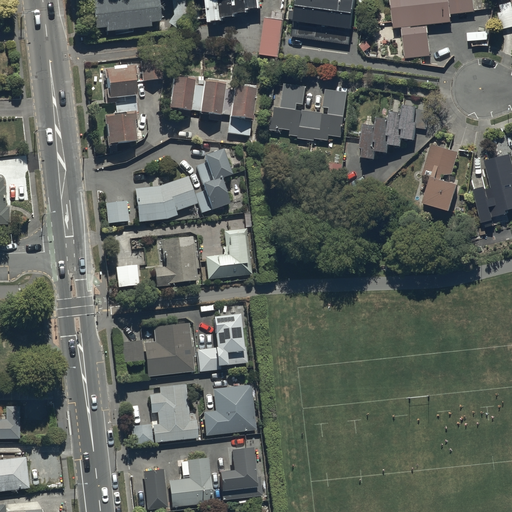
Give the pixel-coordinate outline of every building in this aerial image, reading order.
[(156,0),(89,0),(93,30),(104,29),(105,32),(149,28),(149,23),(159,22),(156,0)] [(186,0),(171,0),(173,16),(168,23),(179,32),(188,19),(186,0)] [(205,0),(208,22),(223,21),(222,17),(234,16),(234,13),(247,12),(246,9),(260,8),(259,0),(205,0)] [(355,0),(295,0),(290,36),(348,45),(355,0)] [(390,0),(394,28),(402,27),(405,58),(430,56),(426,25),(450,23),(449,15),(474,12),(472,0),(390,0)] [(511,0),(511,2),(495,6),(501,30),(511,27),(511,0)] [(284,20),(264,17),(259,55),(279,58),(284,20)] [(163,57),(140,59),(142,82),(165,80),(163,57)] [(112,69),(105,70),(107,99),(134,97),(132,75),(136,75),(135,65),(112,67),(112,69)] [(192,81),(172,79),(169,105),(165,104),(164,111),(168,111),(168,109),(189,111),(189,110),(197,111),(200,85),(192,84),(192,81)] [(223,84),(202,82),(198,114),(219,116),(220,115),(228,116),(231,90),(222,89),(223,84)] [(341,137),(341,133),(340,133),(341,126),(342,127),(347,92),(326,89),(323,107),(329,108),(328,114),(296,110),(297,104),(303,105),(306,86),(284,83),(281,108),(276,107),(274,118),(272,117),(270,130),(280,131),(280,129),(290,130),(289,135),(298,136),(297,139),(314,141),(314,139),(328,140),(329,135),(341,137)] [(233,84),(233,87),(226,133),(248,136),(254,90),(242,88),(242,85),(233,84)] [(376,126),(363,124),(360,148),(363,148),(362,157),(375,159),(375,155),(373,155),(374,151),(388,153),(388,149),(387,149),(387,144),(401,146),(401,142),(400,142),(400,138),(414,140),(416,128),(428,129),(430,111),(416,109),(417,106),(403,105),(402,112),(390,111),(389,119),(377,117),(376,126)] [(105,137),(106,147),(110,147),(110,144),(135,142),(133,121),(138,120),(137,115),(134,115),(134,112),(112,113),(112,115),(103,116),(103,126),(106,125),(106,137),(105,137)] [(458,152),(431,144),(421,175),(430,178),(423,203),(449,211),(457,186),(440,180),(441,175),(452,174),(458,152)] [(204,191),(194,194),(200,214),(229,204),(220,179),(230,176),(221,150),(202,156),(205,163),(195,166),(204,191)] [(511,208),(511,166),(509,154),(484,161),(491,188),(484,189),(484,187),(472,190),(481,223),(493,220),(492,217),(507,214),(506,210),(511,208)] [(342,164),(329,163),(328,176),(341,177),(342,164)] [(0,224),(8,225),(8,208),(5,208),(4,187),(2,187),(2,180),(1,180),(1,177),(0,176),(0,224)] [(158,187),(134,189),(137,223),(167,219),(176,216),(175,212),(196,204),(187,177),(158,187)] [(126,202),(105,204),(107,224),(128,222),(126,202)] [(204,258),(207,280),(251,275),(246,229),(223,232),(225,247),(222,247),(223,255),(204,258)] [(192,238),(160,241),(163,267),(153,269),(155,288),(169,286),(168,284),(196,281),(192,238)] [(123,263),(115,264),(117,288),(138,287),(136,266),(124,267),(123,263)] [(238,315),(212,318),(216,348),(196,351),(199,372),(220,370),(219,367),(247,364),(245,347),(242,348),(238,315)] [(188,324),(153,328),(154,343),(143,344),(147,377),(193,372),(192,357),(194,356),(193,347),(190,348),(188,324)] [(141,341),(121,343),(123,363),(143,361),(141,341)] [(185,385),(158,388),(159,395),(148,396),(150,413),(157,413),(158,425),(152,426),(154,444),(197,439),(195,421),(194,421),(193,415),(188,416),(185,385)] [(250,385),(212,390),(214,412),(203,413),(205,436),(255,430),(250,385)] [(0,439),(19,440),(18,407),(5,407),(5,420),(0,420),(0,439)] [(152,444),(150,425),(130,427),(132,446),(152,444)] [(251,449),(229,451),(232,472),(218,473),(222,501),(261,496),(259,477),(255,478),(251,449)] [(0,492),(28,489),(25,458),(0,460),(0,492)] [(207,459),(186,461),(188,479),(168,481),(171,508),(212,503),(207,459)] [(167,508),(162,470),(142,472),(147,510),(167,508)]
